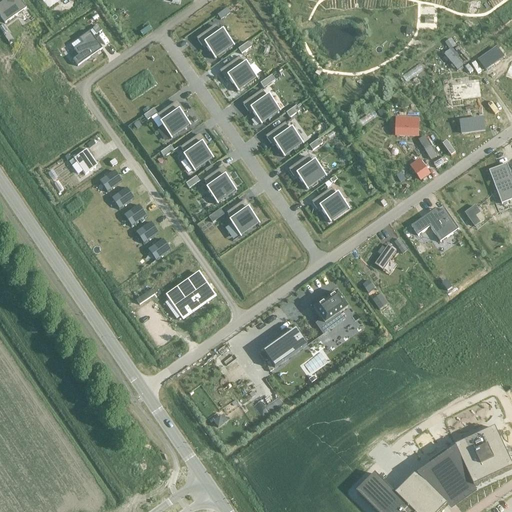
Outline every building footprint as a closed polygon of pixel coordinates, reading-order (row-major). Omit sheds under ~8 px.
[(2,0),(4,2),(0,4),(0,16),(5,24),(26,9),(19,0),(2,0)] [(226,9),(216,16),(220,21),(230,14),(226,9)] [(98,26),(93,30),(96,35),(102,31),(98,26)] [(222,36),(215,26),(197,39),(202,47),(204,45),(214,59),(233,46),(224,34),(222,36)] [(90,32),(71,45),(74,50),(78,56),(73,60),(77,67),(90,58),(89,57),(99,51),(102,49),(90,32)] [(247,43),(237,50),(241,55),(251,48),(247,43)] [(497,49),(479,61),(485,70),(503,58),(497,49)] [(245,68),(238,59),(220,72),(225,79),(228,78),(237,92),(256,79),(247,66),(245,68)] [(271,76),(261,83),(264,88),(274,81),(271,76)] [(479,82),(449,86),(451,101),(481,97),(479,82)] [(1,83),(0,83),(0,110),(6,106),(5,105),(12,100),(4,89),(5,89),(1,83)] [(27,97),(22,102),(32,111),(31,112),(36,117),(49,103),(33,88),(26,96),(27,97)] [(268,101),(261,92),(243,105),(248,112),(251,110),(261,124),(279,111),(270,99),(268,101)] [(182,110),(177,103),(158,116),(165,125),(162,126),(171,139),(189,126),(179,112),(182,110)] [(295,107),(286,114),(289,119),(299,112),(295,107)] [(153,109),(143,116),(147,121),(157,114),(153,109)] [(396,120),(396,136),(418,136),(419,121),(396,120)] [(484,120),(460,123),(462,134),(485,131),(484,120)] [(291,134),(284,124),(266,137),(271,145),(274,143),(284,157),(302,144),(293,132),(291,134)] [(205,143),(200,135),(181,148),(188,157),(185,159),(194,171),(212,158),(202,144),(205,143)] [(318,139),(309,146),(312,151),(322,144),(318,139)] [(170,146),(160,153),(164,158),(174,151),(170,146)] [(76,163),(72,167),(78,175),(82,172),(85,176),(98,166),(86,150),(73,159),(76,163)] [(314,166),(307,157),(289,170),(294,177),(297,176),(307,190),(325,177),(316,165),(314,166)] [(420,161),(411,168),(420,180),(429,174),(420,161)] [(511,177),(507,165),(489,172),(502,205),(503,204),(502,202),(511,197),(511,177)] [(228,175),(223,168),(204,181),(211,190),(208,192),(217,204),(235,191),(225,177),(228,175)] [(114,172),(99,182),(107,193),(122,182),(114,172)] [(196,177),(186,184),(189,189),(199,182),(196,177)] [(126,189),(111,199),(119,210),(134,199),(126,189)] [(337,199),(330,190),(312,203),(317,210),(320,208),(330,223),(348,210),(339,197),(337,199)] [(251,208),(246,201),(227,214),(234,223),(231,225),(240,237),(258,224),(248,210),(251,208)] [(139,206),(123,217),(131,227),(146,216),(139,206)] [(475,207),(465,214),(475,227),(480,223),(475,217),(480,214),(475,207)] [(432,213),(411,227),(418,236),(430,228),(440,243),(453,234),(450,229),(455,225),(445,210),(435,217),(432,213)] [(216,211),(207,218),(210,223),(220,216),(216,211)] [(151,223),(136,234),(143,244),(158,234),(151,223)] [(163,240),(148,251),(155,261),(170,251),(163,240)] [(388,246),(374,265),(383,271),(396,252),(388,246)] [(168,300),(164,303),(176,319),(180,316),(182,319),(215,296),(199,274),(166,297),(168,300)] [(368,281),(362,286),(368,294),(374,289),(368,281)] [(314,309),(313,309),(314,310),(321,320),(316,324),(323,335),(344,320),(339,314),(347,308),(337,294),(337,293),(336,294),(327,300),(324,302),(323,302),(323,303),(314,309)] [(381,295),(373,301),(377,307),(386,302),(381,295)] [(307,346),(295,330),(262,353),(274,369),(307,346)] [(375,475),(357,494),(375,511),(441,511),(448,505),(454,501),(457,505),(476,491),(474,488),(511,469),(511,464),(495,429),(455,447),(457,451),(448,457),(445,453),(429,465),(432,468),(419,477),(416,475),(396,495),(375,475)]
